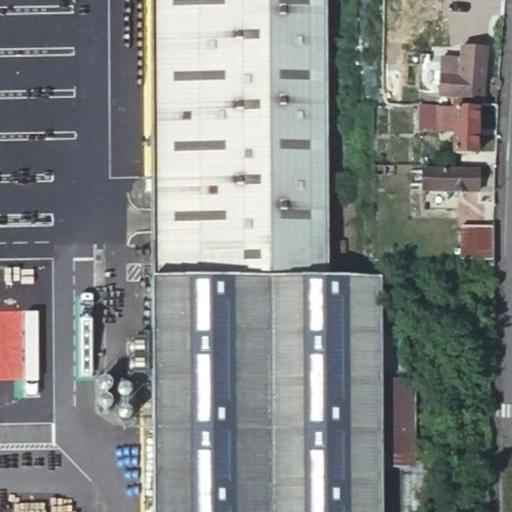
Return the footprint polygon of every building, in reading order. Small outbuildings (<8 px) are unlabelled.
[(278,21),(276,288),(337,287),(337,250),(312,250),(313,0),(153,0),(153,23),(278,21)] [(153,23),(153,290),(276,288),(278,21),(153,23)] [(443,59),(439,96),(482,100),(487,51),(463,48),(462,61),(443,59)] [(422,108),(421,131),(454,133),(452,153),(475,155),(477,111),(422,108)] [(372,165),(371,186),(379,186),(380,176),(392,177),(392,164),(372,165)] [(422,187),(421,194),(475,193),(475,170),(406,170),(405,186),(422,187)] [(459,262),(493,261),(494,236),(459,237),(459,262)] [(376,511),(376,476),(373,286),(337,287),(276,288),(153,290),(154,511),(376,511)] [(146,317),(144,317),(141,317),(140,318),(138,320),(136,324),(136,326),(138,331),(141,333),(144,333),(147,332),(150,330),(152,327),(152,325),(151,321),(149,319),(146,317)] [(146,338),(143,337),(140,338),(138,339),(136,343),(136,346),(139,352),(144,353),(148,352),(151,348),(152,345),(151,342),(150,340),(146,338)] [(397,476),(396,511),(425,511),(425,450),(398,449),(397,476)] [(376,511),(396,511),(397,476),(376,476),(376,511)] [(3,497),(2,511),(102,511),(103,498),(3,497)]
